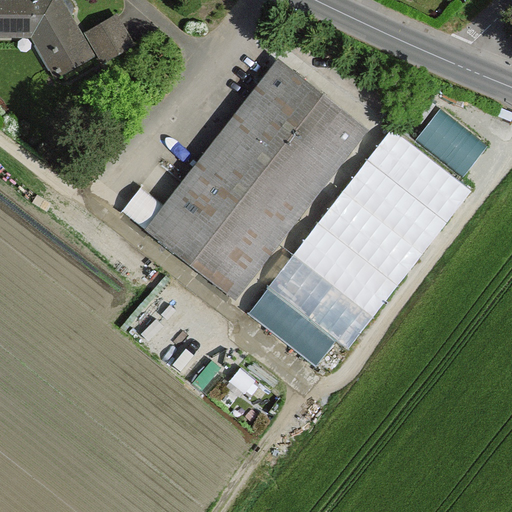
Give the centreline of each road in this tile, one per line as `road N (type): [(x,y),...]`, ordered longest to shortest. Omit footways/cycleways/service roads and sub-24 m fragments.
road 1 (track): [(511,152),(349,364),(329,378),(313,377),(0,135)]
road 2 (track): [(295,363),(275,436),(215,511)]
road 3 (tertiary): [(455,64),(317,0)]
